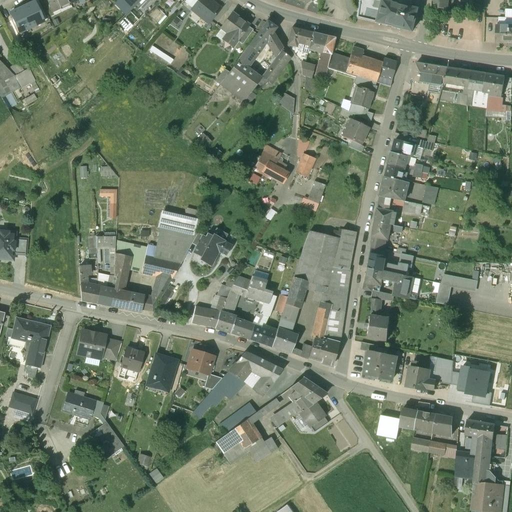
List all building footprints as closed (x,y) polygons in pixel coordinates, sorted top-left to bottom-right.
[(19,34),(45,22),(34,0),(9,12),(19,34)] [(68,0),(46,0),(47,1),(47,2),(52,12),(70,3),(68,0)] [(139,0),(136,4),(142,10),(151,0),(139,0)] [(186,0),(184,2),(192,9),(199,0),(186,0)] [(220,9),(208,0),(199,0),(192,9),(192,10),(209,23),(220,9)] [(449,0),(435,0),(434,7),(448,8),(449,0)] [(472,0),(472,8),(484,9),(484,0),(472,0)] [(418,10),(405,7),(406,5),(396,2),(395,4),(382,1),(379,9),(358,4),(356,19),(412,32),(418,10)] [(118,24),(127,33),(138,21),(129,12),(118,24)] [(248,26),(232,14),(221,28),(222,28),(215,37),(222,42),(225,39),(234,45),(237,41),(248,26)] [(511,18),(498,18),(498,26),(511,26),(511,18)] [(267,21),(247,46),(255,52),(261,45),(272,52),(277,56),(279,54),(280,53),(277,50),(280,46),(272,32),(276,27),(267,21)] [(248,26),(237,41),(243,45),(253,30),(248,26)] [(511,26),(498,26),(496,26),(495,43),(511,43),(511,26)] [(313,34),(291,29),(288,45),(289,46),(296,48),(298,44),(303,45),(310,47),(313,34)] [(328,37),(313,34),(310,47),(310,52),(319,55),(323,56),(328,37)] [(336,39),(328,37),(323,56),(329,58),(330,56),(336,39)] [(300,56),(298,59),(301,64),(304,65),(307,55),(301,53),(303,45),(298,44),(296,48),(300,51),(298,53),(300,56)] [(255,52),(247,46),(234,63),(242,69),(255,52)] [(296,48),(289,46),(298,59),(300,56),(298,53),(300,51),(296,48)] [(172,61),(152,47),(150,51),(170,64),(172,61)] [(353,47),(350,57),(360,60),(363,51),(353,47)] [(319,55),(310,52),(308,66),(309,66),(315,68),(317,69),(317,66),(319,55)] [(274,60),(271,64),(278,70),(287,60),(279,54),(277,56),(274,60)] [(319,55),(317,66),(327,68),(329,58),(323,56),(319,55)] [(271,64),(274,60),(269,56),(257,74),(261,76),(271,64)] [(348,60),(330,56),(329,58),(327,68),(344,73),(348,60)] [(348,60),(344,73),(356,77),(369,81),(376,83),(378,77),(381,67),(360,60),(350,57),(348,60)] [(388,60),(385,59),(385,60),(383,59),(381,67),(378,77),(392,81),(396,63),(388,61),(388,60)] [(0,62),(0,96),(7,110),(26,101),(20,90),(13,77),(7,70),(0,62)] [(16,62),(7,70),(13,77),(24,71),(16,62)] [(242,69),(234,63),(228,73),(223,79),(247,96),(253,87),(257,81),(254,78),(242,69)] [(447,68),(416,63),(413,81),(429,84),(442,86),(443,86),(444,84),(447,68)] [(261,76),(257,81),(253,87),(260,92),(278,70),(271,64),(261,76)] [(304,65),(301,64),(301,72),(307,74),(309,66),(308,66),(304,65)] [(315,68),(313,76),(325,79),(327,68),(317,66),(317,69),(315,68)] [(471,72),(447,68),(444,84),(468,88),(467,90),(468,90),(471,72)] [(24,71),(13,77),(20,90),(35,82),(27,69),(24,71)] [(219,85),(223,79),(228,73),(223,70),(214,82),(219,85)] [(492,76),(471,72),(468,90),(489,93),(492,76)] [(48,81),(51,86),(59,79),(56,75),(48,81)] [(504,78),(492,76),(489,93),(493,94),(492,97),(501,98),(501,96),(504,78)] [(369,81),(356,77),(354,83),(357,84),(356,85),(358,86),(357,88),(366,90),(367,85),(368,85),(369,81)] [(511,79),(504,78),(501,96),(501,105),(501,112),(507,112),(511,112),(511,79)] [(51,86),(62,103),(69,98),(61,86),(63,85),(59,79),(51,86)] [(242,103),(247,96),(223,79),(219,85),(242,103)] [(317,90),(306,84),(304,91),(314,96),(317,90)] [(437,106),(442,86),(429,84),(425,104),(437,106)] [(367,85),(366,90),(357,88),(356,87),(351,105),(368,110),(370,101),(371,95),(372,95),(373,93),(374,93),(376,87),(368,85),(367,85)] [(481,99),(480,107),(487,108),(488,101),(489,93),(468,90),(467,94),(467,95),(468,96),(468,97),(481,99)] [(454,101),(455,92),(444,91),(443,99),(454,101)] [(467,95),(458,94),(457,103),(467,104),(468,97),(468,96),(467,95)] [(278,104),(292,112),(292,99),(284,95),(278,104)] [(468,97),(467,104),(480,107),(481,99),(468,97)] [(342,109),(348,112),(351,105),(345,103),(342,109)] [(368,110),(351,105),(348,112),(354,115),(370,123),(373,114),(367,112),(368,110)] [(348,112),(342,109),(339,115),(350,120),(352,121),(354,115),(348,112)] [(487,118),(501,120),(501,113),(495,112),(487,111),(487,118)] [(352,121),(350,120),(342,137),(360,146),(368,129),(352,121)] [(419,130),(416,140),(425,142),(427,132),(419,130)] [(298,138),(298,143),(306,146),(307,141),(298,138)] [(410,144),(395,140),(391,153),(408,158),(412,159),(415,146),(410,144)] [(433,146),(420,142),(418,149),(432,153),(433,146)] [(304,153),(306,146),(298,143),(297,154),(303,156),(304,153)] [(259,160),(254,158),(251,165),(255,167),(254,171),(262,174),(267,164),(264,163),(268,155),(270,156),(272,151),(265,147),(259,160)] [(223,157),(214,149),(208,156),(216,164),(223,157)] [(304,153),(303,156),(295,172),(307,178),(316,159),(304,153)] [(408,158),(391,153),(388,165),(405,170),(414,172),(414,168),(406,166),(408,158)] [(288,171),(274,165),(273,167),(267,164),(262,174),(282,184),(288,171)] [(405,170),(388,165),(385,177),(402,181),(404,174),(413,176),(414,172),(405,170)] [(100,178),(115,177),(108,168),(100,169),(100,178)] [(402,181),(385,177),(380,197),(391,199),(397,201),(404,202),(408,183),(403,181),(402,181)] [(313,181),(306,200),(318,204),(324,185),(313,181)] [(426,186),(422,204),(434,206),(438,189),(426,186)] [(391,199),(380,197),(379,204),(390,206),(391,199)] [(404,202),(397,201),(395,207),(403,209),(405,202),(404,202)] [(416,204),(405,202),(403,209),(402,214),(413,216),(416,204)] [(390,206),(379,204),(378,210),(377,209),(375,222),(391,225),(393,213),(389,212),(390,206)] [(185,209),(183,218),(203,222),(207,214),(185,209)] [(160,213),(157,229),(193,237),(196,232),(197,233),(203,222),(183,218),(160,213)] [(391,225),(375,222),(372,237),(371,243),(385,245),(386,240),(388,240),(390,231),(391,225)] [(402,228),(391,225),(390,231),(401,234),(402,228)] [(155,251),(183,257),(191,244),(190,243),(193,237),(157,229),(156,234),(158,234),(155,251)] [(326,323),(323,338),(336,342),(339,343),(354,234),(341,230),(339,239),(332,268),(325,294),(323,303),(330,305),(326,323)] [(15,233),(0,231),(0,259),(10,261),(10,255),(13,255),(14,239),(15,233)] [(193,237),(190,243),(191,244),(196,247),(202,236),(197,233),(196,232),(193,237)] [(307,282),(305,289),(320,293),(325,294),(332,268),(339,239),(310,232),(300,264),(294,278),(307,282)] [(215,239),(206,234),(204,237),(202,236),(196,247),(192,254),(199,258),(198,261),(209,268),(218,252),(226,257),(230,248),(222,244),(223,242),(216,237),(215,239)] [(102,250),(114,250),(114,242),(115,238),(113,238),(103,239),(95,239),(96,250),(102,250)] [(26,256),(28,240),(14,239),(13,255),(26,256)] [(131,259),(128,272),(153,277),(170,281),(183,257),(155,251),(114,242),(114,250),(114,255),(131,259)] [(385,245),(371,243),(370,248),(384,251),(384,248),(385,245)] [(384,251),(370,248),(369,254),(383,257),(384,251)] [(369,254),(366,269),(384,272),(384,269),(387,258),(383,257),(369,254)] [(114,290),(124,292),(128,272),(131,259),(114,255),(113,277),(116,278),(115,279),(114,290)] [(408,266),(408,268),(411,269),(413,258),(401,256),(400,262),(402,262),(402,265),(408,266)] [(399,268),(397,275),(406,277),(408,268),(408,266),(402,265),(400,264),(399,268)] [(102,265),(96,265),(97,272),(97,275),(108,277),(108,265),(102,265)] [(384,269),(384,272),(392,274),(397,275),(399,268),(388,266),(387,270),(384,269)] [(88,267),(79,268),(79,276),(85,275),(89,275),(88,267)] [(384,272),(366,269),(363,283),(364,283),(362,289),(372,291),(373,285),(381,286),(382,279),(384,272)] [(392,274),(384,272),(382,279),(386,280),(387,278),(391,279),(392,274)] [(397,275),(392,274),(391,279),(396,280),(393,296),(406,299),(407,293),(409,293),(411,292),(412,286),(411,284),(409,284),(410,278),(406,277),(397,275)] [(85,275),(79,276),(81,303),(93,305),(96,287),(86,285),(85,275)] [(451,287),(475,292),(478,282),(444,275),(441,285),(451,287)] [(115,279),(108,277),(106,289),(114,290),(115,279)] [(149,297),(147,312),(152,313),(170,281),(153,277),(149,297)] [(226,300),(222,309),(229,311),(227,315),(232,317),(239,295),(244,297),(250,282),(236,277),(234,281),(233,283),(231,289),(226,300)] [(266,282),(251,278),(250,282),(244,297),(260,301),(264,302),(268,303),(270,296),(271,293),(263,290),(266,282)] [(307,282),(294,278),(288,293),(284,304),(298,308),(299,309),(303,296),(305,289),(307,282)] [(224,287),(231,289),(233,283),(226,280),(224,287)] [(220,297),(226,300),(231,289),(224,287),(220,285),(217,292),(221,294),(220,297)] [(451,287),(441,285),(435,304),(447,306),(451,287)] [(106,289),(96,287),(93,305),(111,309),(114,290),(106,289)] [(303,296),(318,300),(320,293),(305,289),(303,296)] [(393,296),(372,291),(372,299),(380,300),(392,301),(393,296)] [(140,314),(140,311),(147,312),(149,297),(143,296),(124,292),(122,310),(140,314)] [(323,303),(325,294),(320,293),(318,300),(314,321),(326,323),(330,305),(323,303)] [(276,331),(261,326),(260,328),(258,327),(264,316),(268,317),(272,305),(274,297),(270,296),(268,303),(264,302),(258,315),(256,314),(256,315),(251,325),(253,326),(248,340),(271,348),(276,331)] [(226,300),(220,297),(215,312),(195,308),(191,324),(214,329),(219,313),(220,313),(222,309),(226,300)] [(372,299),(371,299),(369,317),(378,318),(380,300),(372,299)] [(260,301),(254,314),(256,315),(256,314),(258,315),(264,302),(260,301)] [(284,304),(278,302),(275,311),(281,313),(284,304)] [(298,308),(284,304),(281,313),(276,331),(271,348),(276,349),(286,353),(289,354),(298,333),(290,330),(298,308)] [(251,325),(235,319),(235,318),(232,317),(227,315),(229,311),(222,309),(220,313),(219,313),(214,329),(248,340),(253,326),(251,325)] [(9,317),(3,316),(1,324),(2,325),(1,326),(0,326),(0,327),(7,329),(7,328),(9,317)] [(369,317),(368,316),(365,338),(387,341),(390,319),(378,318),(369,317)] [(50,325),(16,317),(13,329),(12,335),(29,339),(30,337),(37,339),(34,351),(44,353),(50,325)] [(326,323),(314,321),(312,339),(313,339),(322,342),(323,338),(326,323)] [(105,337),(81,332),(77,351),(86,353),(86,356),(100,359),(100,357),(104,340),(105,337)] [(322,342),(313,339),(311,345),(309,351),(308,356),(321,360),(321,362),(330,364),(336,342),(323,338),(322,342)] [(121,344),(104,340),(100,357),(116,361),(121,344)] [(311,345),(303,343),(299,355),(307,358),(309,351),(311,345)] [(378,346),(360,343),(359,350),(367,352),(377,354),(378,346)] [(143,351),(133,349),(133,350),(126,348),(127,347),(126,346),(120,366),(128,368),(128,366),(137,368),(136,371),(137,371),(143,351)] [(44,353),(34,351),(31,350),(30,356),(27,356),(26,363),(31,364),(38,366),(41,367),(44,353)] [(212,357),(192,351),(187,369),(207,375),(207,374),(212,357)] [(377,354),(367,352),(362,375),(392,381),(396,357),(377,354)] [(177,359),(155,353),(146,384),(147,381),(168,387),(167,391),(168,391),(177,359)] [(282,369),(249,355),(244,353),(228,372),(241,380),(249,370),(261,375),(272,381),(282,369)] [(435,382),(434,382),(451,385),(452,372),(453,362),(441,360),(437,359),(433,382),(435,382)] [(429,372),(420,370),(421,364),(413,363),(412,369),(411,368),(410,377),(408,377),(408,378),(407,386),(406,386),(406,387),(417,389),(417,388),(433,391),(433,390),(432,390),(434,382),(435,382),(433,382),(427,381),(429,372)] [(35,378),(38,366),(31,364),(28,376),(35,378)] [(486,392),(490,373),(472,370),(472,369),(462,367),(461,374),(459,386),(458,389),(467,391),(466,394),(473,395),(485,398),(486,392)] [(245,383),(241,380),(228,372),(213,388),(214,388),(191,414),(199,419),(212,404),(215,407),(225,397),(230,401),(245,383)] [(461,374),(452,372),(451,385),(459,386),(461,374)] [(221,379),(207,374),(207,375),(203,388),(211,390),(213,388),(221,379)] [(272,381),(261,375),(251,390),(261,396),(272,381)] [(318,387),(303,377),(290,386),(297,390),(298,391),(304,395),(305,395),(318,387)] [(173,394),(179,400),(184,394),(177,387),(175,390),(176,391),(173,394)] [(303,394),(296,400),(301,408),(302,409),(308,405),(314,401),(327,393),(318,387),(305,395),(304,395),(303,394)] [(73,394),(67,392),(62,409),(73,412),(74,408),(91,413),(95,401),(82,397),(84,392),(75,389),(73,394)] [(286,406),(280,410),(284,416),(286,419),(301,408),(296,400),(303,394),(304,395),(298,391),(297,390),(288,396),(292,402),(286,406)] [(472,403),(490,406),(492,393),(486,392),(485,398),(473,395),(472,403)] [(36,401),(12,394),(8,407),(32,414),(36,401)] [(272,400),(261,407),(263,411),(266,414),(277,406),(272,400)] [(102,403),(95,401),(91,413),(99,416),(102,403)] [(308,405),(302,409),(299,410),(310,426),(324,416),(314,401),(308,405)] [(241,422),(245,419),(256,411),(250,402),(235,413),(241,422)] [(419,412),(403,409),(399,426),(415,429),(419,412)] [(245,419),(249,426),(266,414),(263,411),(260,413),(257,410),(256,411),(245,419)] [(280,410),(269,418),(273,424),(284,416),(280,410)] [(436,415),(419,412),(415,429),(433,433),(436,415)] [(436,415),(433,433),(451,436),(451,418),(436,415)] [(324,416),(310,426),(314,431),(328,421),(324,416)] [(396,439),(399,426),(400,420),(381,416),(376,435),(396,439)] [(249,426),(245,419),(241,422),(232,428),(240,440),(244,447),(247,445),(256,439),(257,439),(249,426)] [(480,423),(467,421),(465,436),(472,437),(479,438),(480,423)] [(105,460),(123,447),(105,423),(88,436),(105,460)] [(494,426),(480,423),(479,438),(478,453),(477,456),(491,457),(492,441),(494,426)] [(233,445),(240,440),(232,428),(215,441),(226,459),(237,451),(233,445)] [(269,436),(263,440),(260,436),(257,439),(256,439),(260,445),(259,448),(259,449),(264,456),(277,448),(269,436)] [(507,437),(496,436),(495,444),(498,445),(497,449),(506,449),(507,437)] [(471,452),(478,453),(479,438),(472,437),(471,452)] [(256,439),(247,445),(252,453),(259,448),(260,445),(256,439)] [(242,449),(244,447),(240,440),(233,445),(237,451),(242,449)] [(430,443),(412,440),(411,448),(429,452),(430,443)] [(448,446),(430,443),(429,452),(444,455),(445,449),(447,449),(448,446)] [(457,448),(448,446),(447,449),(445,449),(444,455),(444,456),(456,458),(457,451),(457,448)] [(259,449),(259,448),(252,453),(256,461),(264,456),(259,449)] [(246,456),(242,449),(237,451),(226,459),(230,466),(246,456)] [(457,451),(456,458),(455,477),(475,479),(477,456),(478,453),(471,452),(457,451)] [(138,453),(135,464),(148,468),(151,458),(138,453)] [(491,457),(477,456),(475,479),(474,483),(475,483),(486,485),(486,484),(488,471),(489,471),(491,457)] [(486,485),(475,483),(472,508),(491,510),(490,511),(499,511),(503,486),(493,484),(486,484),(486,485)] [(506,511),(510,486),(503,486),(499,511),(506,511)] [(301,511),(293,500),(277,511),(301,511)]
